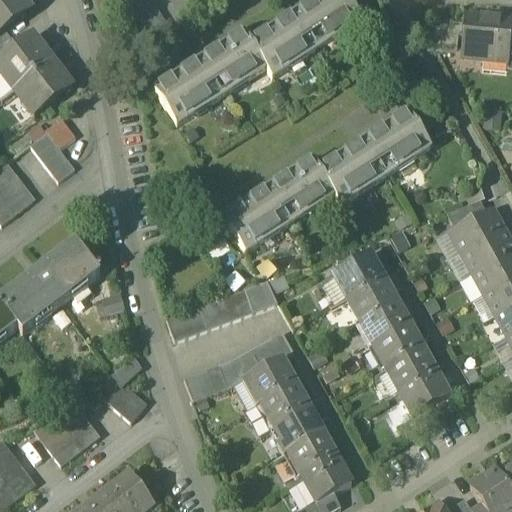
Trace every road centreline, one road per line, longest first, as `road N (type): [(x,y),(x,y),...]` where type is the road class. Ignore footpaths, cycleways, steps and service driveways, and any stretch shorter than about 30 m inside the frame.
road 1 (residential): [(173,405),(33,511)]
road 2 (residential): [(109,164),(149,327)]
road 3 (residential): [(76,0),(109,164)]
road 4 (residential): [(371,511),(511,426)]
road 5 (residential): [(109,164),(0,248)]
